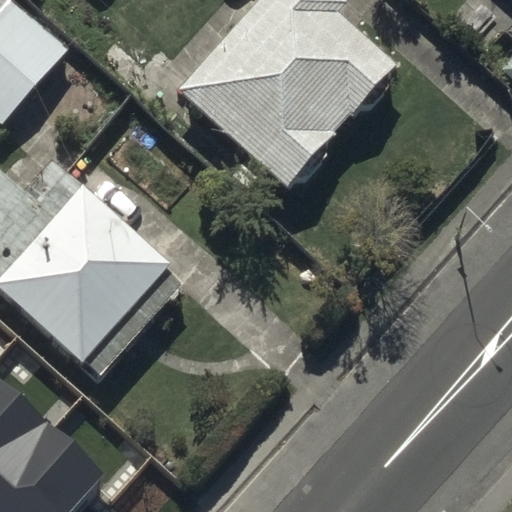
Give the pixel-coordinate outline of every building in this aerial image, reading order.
[(309,0),(282,0),(172,120),(277,216),(391,92),(336,43),(345,32),(309,0)] [(511,0),(501,0),(511,9),(511,0)] [(167,50),(115,3),(74,47),(126,95),(167,50)] [(0,31),(0,145),(61,79),(4,27),(0,31)] [(0,329),(83,405),(173,306),(43,187),(11,222),(0,211),(0,329)] [(0,407),(0,511),(81,511),(97,495),(0,407)]
